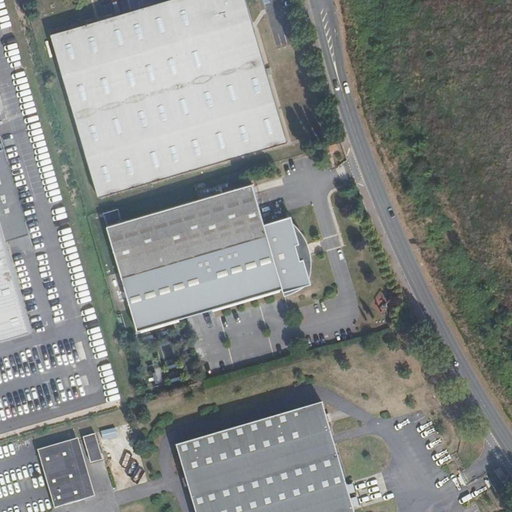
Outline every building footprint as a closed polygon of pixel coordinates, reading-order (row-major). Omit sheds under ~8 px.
[(168,0),(50,34),(99,194),(251,152),(289,141),(246,0),(168,0)] [(0,339),(30,330),(5,243),(28,236),(4,150),(0,151),(0,339)] [(253,182),(106,223),(135,328),(306,281),(299,257),(304,256),(301,247),(297,248),(289,220),(266,226),(253,182)] [(410,324),(415,322),(411,313),(406,315),(410,324)] [(347,486),(323,404),(177,446),(195,511),(354,511),(353,508),(351,500),(349,495),(347,486)] [(84,438),(85,443),(97,439),(96,434),(84,438)] [(97,439),(85,443),(91,463),(103,460),(97,439)] [(55,508),(85,499),(68,442),(38,450),(55,508)] [(353,485),(347,486),(349,495),(355,493),(353,485)] [(357,498),(351,500),(353,508),(359,506),(357,498)]
